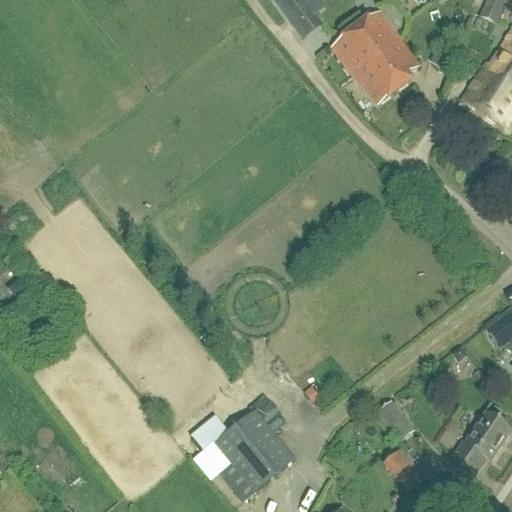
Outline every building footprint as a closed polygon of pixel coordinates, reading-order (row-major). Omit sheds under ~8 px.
[(286,25),(292,33),(302,46),(322,31),(312,18),(324,9),(317,0),(273,0),(270,3),(286,25)] [(489,0),(480,20),(497,28),(509,0),(489,0)] [(330,52),(353,81),(382,59),(381,57),(400,42),(379,15),(330,52)] [(511,34),(491,69),(486,65),(462,104),(505,132),(511,120),(511,34)] [(382,59),(353,81),(360,90),(362,88),(379,110),(410,85),(406,80),(420,69),(400,42),(381,57),(382,59)] [(511,319),(485,339),(497,354),(511,343),(511,319)] [(295,347),(281,363),(293,374),(307,358),(295,347)] [(306,397),(298,403),(313,422),(321,415),(306,397)] [(416,435),(392,407),(377,420),(401,448),(416,435)] [(498,414),(490,408),(484,416),(485,417),(465,447),(462,446),(445,471),(470,488),(486,463),(490,465),(511,434),(496,423),(499,418),(498,414)] [(296,466),(256,417),(205,458),(244,507),(296,466)] [(448,459),(470,430),(458,421),(436,451),(448,459)] [(388,469),(409,498),(427,485),(406,456),(388,469)]
